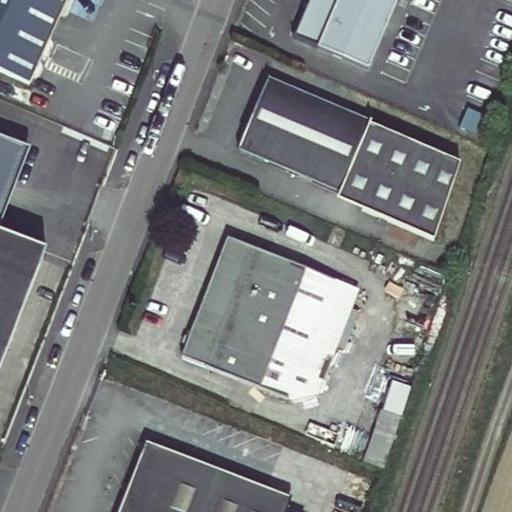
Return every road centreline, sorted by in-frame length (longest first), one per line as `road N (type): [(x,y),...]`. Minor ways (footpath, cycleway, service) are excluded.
road 1 (residential): [(20,511),(218,0)]
road 2 (track): [(511,385),(466,511)]
